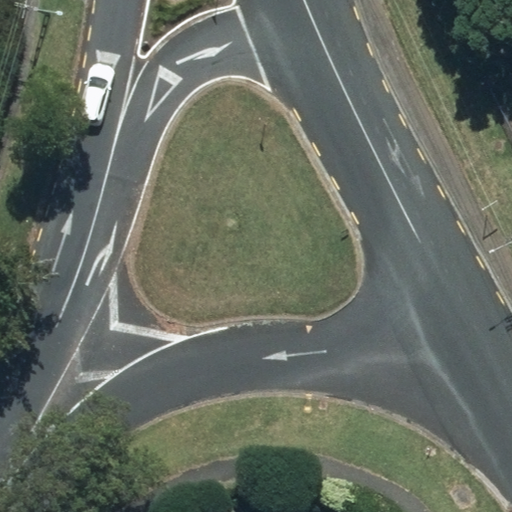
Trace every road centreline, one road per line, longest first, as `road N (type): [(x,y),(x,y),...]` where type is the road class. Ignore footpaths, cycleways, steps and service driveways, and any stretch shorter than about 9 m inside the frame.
road 1 (tertiary): [(479,365),(298,351),(200,367),(101,413),(5,511)]
road 2 (tertiary): [(65,300),(171,77),(227,42),(313,23)]
road 3 (secondary): [(479,365),(313,23)]
road 4 (secondary): [(65,300),(118,0)]
road 5 (tertiary): [(0,455),(65,300)]
